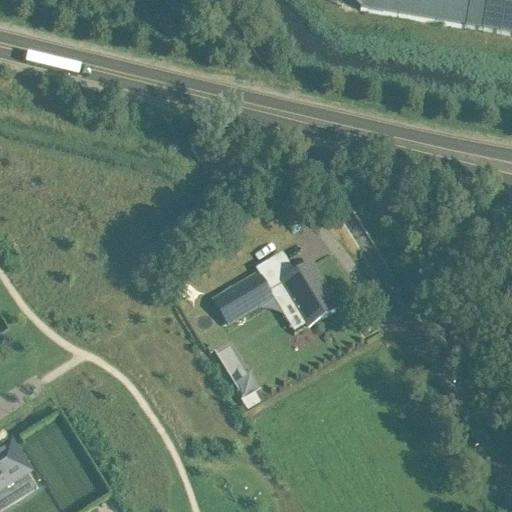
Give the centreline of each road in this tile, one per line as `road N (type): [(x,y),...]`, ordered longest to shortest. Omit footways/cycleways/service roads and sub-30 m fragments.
road 1 (primary): [(383,138),(0,45)]
road 2 (unclassified): [(511,488),(405,313)]
road 3 (primary): [(383,138),(511,182)]
road 4 (primary): [(511,155),(383,138)]
